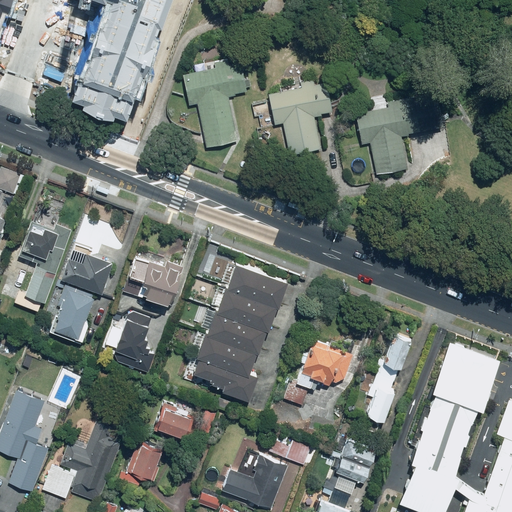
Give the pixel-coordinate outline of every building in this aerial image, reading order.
[(0,0),(0,46),(16,0),(0,0)] [(93,0),(110,6),(74,102),(124,121),(169,0),(93,0)] [(241,59),(182,72),(188,101),(198,99),(207,141),(236,135),(227,93),(248,89),(241,59)] [(268,92),(274,123),(283,122),(288,148),(316,143),(311,115),(334,111),(329,81),(268,92)] [(432,94),(358,110),(372,175),(413,166),(406,131),(438,124),(432,94)] [(0,164),(0,186),(13,192),(20,172),(0,164)] [(53,226),(30,218),(17,252),(35,258),(24,290),(18,288),(13,300),(37,309),(41,298),(43,299),(70,227),(55,221),(53,226)] [(181,262),(135,248),(122,289),(168,303),(181,262)] [(67,255),(59,276),(100,291),(111,260),(85,251),(82,260),(67,255)] [(223,284),(275,304),(285,279),(232,259),(223,284)] [(93,292),(65,282),(57,303),(59,304),(51,325),(77,334),(93,292)] [(275,304),(223,284),(213,308),(263,328),(266,329),(275,304)] [(204,331),(254,351),(263,328),(213,308),(208,306),(201,322),(207,324),(204,331)] [(133,309),(126,312),(113,346),(115,347),(113,351),(117,359),(148,370),(154,352),(147,349),(149,345),(144,343),(147,336),(143,335),(147,324),(148,324),(151,316),(133,309)] [(389,387),(410,335),(392,328),(375,373),(368,370),(361,390),(371,393),(364,409),(382,416),(393,389),(389,387)] [(194,352),(246,372),(254,351),(204,331),(197,329),(191,344),(196,346),(194,352)] [(448,332),(387,484),(411,494),(403,511),(438,511),(443,501),(430,496),(489,348),(448,332)] [(352,351),(309,335),(293,379),(288,378),(282,396),(301,403),(308,384),(313,386),(317,376),(340,385),(352,351)] [(246,372),(194,352),(184,378),(208,388),(211,378),(223,383),(221,388),(246,398),(255,375),(249,373),(246,372)] [(494,511),(499,498),(509,502),(511,493),(511,377),(474,485),(460,480),(449,511),(494,511)] [(16,386),(0,428),(0,450),(22,459),(21,461),(39,468),(50,441),(40,437),(43,427),(35,424),(45,397),(16,386)] [(206,414),(162,398),(151,426),(195,443),(206,414)] [(124,430),(95,419),(85,446),(68,440),(60,462),(76,468),(70,484),(73,485),(71,489),(95,499),(97,494),(100,495),(124,430)] [(333,474),(335,469),(362,478),(374,447),(338,434),(327,466),(320,484),(332,488),(328,500),(320,498),(315,511),(347,511),(349,507),(345,506),(350,491),(335,485),(338,476),(333,474)] [(162,445),(138,437),(127,469),(119,466),(114,480),(137,488),(143,473),(151,476),(162,445)] [(289,462),(258,450),(240,493),(272,506),(289,462)] [(200,489),(196,499),(216,508),(214,511),(242,511),(244,508),(200,489)] [(113,511),(117,504),(103,498),(97,511),(113,511)]
